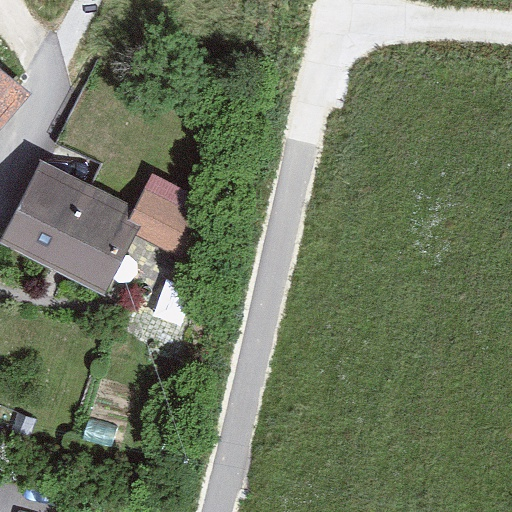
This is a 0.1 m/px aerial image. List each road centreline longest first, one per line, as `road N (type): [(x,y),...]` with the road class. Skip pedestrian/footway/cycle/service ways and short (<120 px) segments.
road 1 (track): [(213,511),(346,0)]
road 2 (track): [(345,2),(511,19)]
